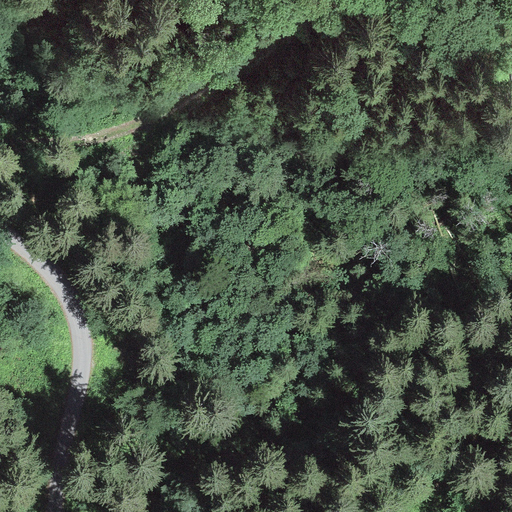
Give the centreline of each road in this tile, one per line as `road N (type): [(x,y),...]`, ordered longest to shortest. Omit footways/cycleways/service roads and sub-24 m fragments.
road 1 (track): [(0,146),(75,145),(138,123),(196,95),(325,0)]
road 2 (track): [(55,511),(84,351),(69,296),(33,252),(0,228)]
